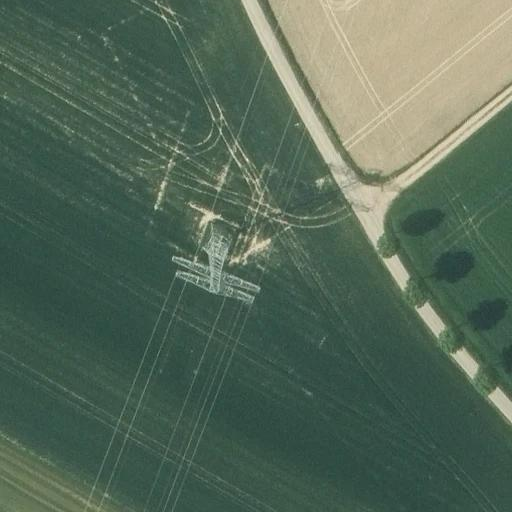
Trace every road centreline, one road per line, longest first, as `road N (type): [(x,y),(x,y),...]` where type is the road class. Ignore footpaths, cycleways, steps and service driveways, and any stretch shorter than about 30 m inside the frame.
road 1 (unclassified): [(511,406),(404,273),(319,140),(254,0)]
road 2 (track): [(511,91),(362,207)]
